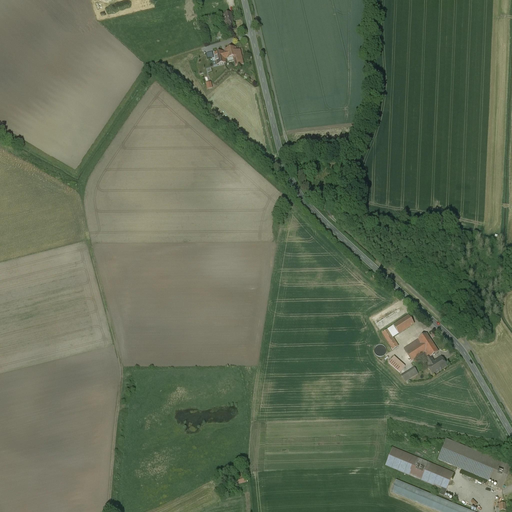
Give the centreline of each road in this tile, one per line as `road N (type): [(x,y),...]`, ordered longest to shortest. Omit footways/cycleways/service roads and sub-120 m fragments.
road 1 (secondary): [(244,0),(279,150),(297,190),(454,340),(511,434)]
road 2 (track): [(121,362),(107,511)]
